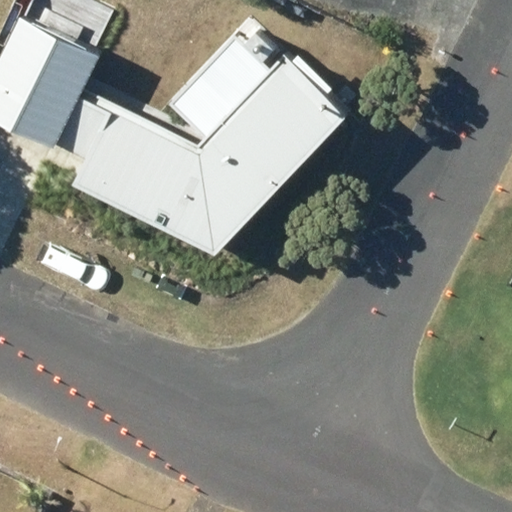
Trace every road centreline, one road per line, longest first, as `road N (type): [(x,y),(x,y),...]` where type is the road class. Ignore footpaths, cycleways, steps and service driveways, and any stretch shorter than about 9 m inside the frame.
road 1 (residential): [(511,40),(313,434)]
road 2 (residential): [(313,434),(0,292)]
road 3 (residential): [(466,511),(313,434)]
